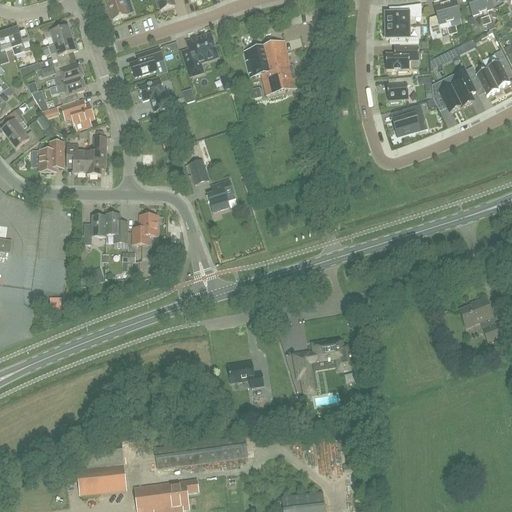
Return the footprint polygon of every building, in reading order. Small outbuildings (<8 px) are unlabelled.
[(124,8),(131,6),(129,0),(105,0),(113,22),(127,17),(124,8)] [(173,0),(156,0),(161,13),(175,8),(172,0),(173,0)] [(472,18),(483,14),(477,0),(466,0),(472,18)] [(477,0),(483,14),(493,10),(489,0),(477,0)] [(445,5),(450,23),(461,20),(456,2),(445,5)] [(439,26),(450,23),(445,5),(434,8),(439,26)] [(385,24),(385,28),(409,27),(409,19),(415,19),(415,14),(421,14),(421,6),(399,9),(399,14),(385,15),(385,17),(383,17),(383,24),(385,24)] [(320,32),(319,46),(324,46),(330,46),(331,11),(320,11),(320,32)] [(54,46),(72,41),(68,28),(57,32),(55,25),(42,29),(46,40),(52,38),(54,46)] [(409,27),(385,28),(385,32),(383,32),(383,39),(385,39),(385,41),(399,40),(399,46),(419,46),(418,39),(409,39),(409,27)] [(12,50),(14,57),(31,52),(28,40),(22,42),(18,30),(7,33),(12,50)] [(0,66),(9,63),(6,52),(12,50),(7,33),(0,35),(0,66)] [(218,59),(216,53),(213,45),(215,45),(213,37),(211,38),(210,36),(187,44),(189,51),(182,54),(190,78),(203,74),(200,64),(218,59)] [(504,38),(497,41),(502,50),(508,47),(504,38)] [(54,67),(65,64),(67,63),(65,56),(76,53),(72,41),(54,46),(48,48),(54,67)] [(266,97),(296,90),(294,80),(296,79),(293,70),(292,70),(285,43),(244,53),(251,79),(261,76),(266,97)] [(171,52),(178,50),(177,44),(169,47),(171,52)] [(394,49),(394,56),(386,56),(386,72),(398,72),(398,74),(407,73),(407,71),(409,71),(409,62),(418,62),(418,48),(394,49)] [(136,57),(138,64),(131,66),(131,68),(130,69),(131,73),(133,74),(135,79),(156,72),(154,65),(163,62),(159,50),(136,57)] [(498,64),(486,70),(487,70),(488,71),(498,91),(503,89),(505,88),(504,88),(510,85),(510,84),(509,84),(508,81),(503,72),(509,69),(501,52),(494,56),(498,64)] [(57,88),(82,79),(82,78),(83,78),(84,77),(81,69),(80,68),(79,69),(78,67),(67,70),(65,64),(54,67),(53,68),(55,76),(56,79),(54,80),(57,88)] [(41,78),(42,80),(55,76),(53,68),(40,72),(39,72),(41,78)] [(473,68),(466,72),(471,82),(474,88),(480,85),(485,95),(487,98),(486,98),(487,99),(492,96),(494,95),(499,92),(498,91),(488,71),(477,76),(473,68)] [(458,84),(451,88),(462,109),(474,103),(470,95),(476,92),(474,88),(471,82),(466,72),(465,70),(454,76),(458,84)] [(85,92),(84,90),(85,90),(86,89),(83,81),(82,81),(81,81),(81,80),(83,79),(82,79),(57,88),(63,107),(76,102),(74,96),(85,92)] [(395,88),(389,88),(387,88),(388,103),(390,103),(390,105),(398,104),(398,102),(408,101),(407,87),(412,87),(412,79),(396,81),(396,86),(395,88)] [(160,83),(139,90),(139,91),(137,92),(139,99),(141,99),(143,103),(150,101),(155,114),(168,110),(164,97),(165,96),(160,83)] [(440,83),(432,87),(433,101),(441,97),(445,106),(449,114),(461,108),(461,109),(462,109),(451,88),(444,92),(440,83)] [(59,108),(49,112),(38,84),(31,86),(45,122),(62,115),(59,108)] [(11,111),(7,106),(0,98),(0,117),(2,119),(11,111)] [(426,103),(428,111),(437,108),(433,101),(426,103)] [(91,128),(89,122),(94,121),(89,107),(85,109),(83,102),(62,109),(66,122),(72,120),(74,127),(80,125),(82,131),(91,128)] [(395,128),(398,138),(413,134),(419,132),(416,122),(424,120),(420,106),(401,112),(403,120),(394,122),(396,128),(395,128)] [(9,142),(22,132),(28,128),(16,112),(7,118),(12,125),(2,133),(9,142)] [(54,134),(50,128),(43,133),(47,139),(54,134)] [(26,137),(22,132),(9,142),(16,152),(27,144),(32,150),(40,144),(32,133),(26,137)] [(94,155),(88,155),(87,177),(91,177),(92,178),(96,178),(98,177),(101,177),(101,171),(105,171),(106,139),(95,139),(94,155)] [(40,152),(40,153),(40,170),(40,174),(56,174),(56,170),(63,170),(63,157),(63,143),(50,143),(50,146),(50,152),(40,152)] [(87,177),(88,155),(78,154),(78,147),(68,147),(67,161),(74,161),(74,174),(78,175),(80,176),(84,177),(85,175),(87,175),(87,177)] [(189,167),(193,179),(206,175),(202,163),(189,167)] [(229,182),(211,188),(214,195),(208,197),(213,214),(229,209),(225,199),(233,196),(229,182)] [(106,217),(106,219),(106,237),(114,237),(114,245),(128,245),(128,233),(128,224),(120,224),(120,217),(106,217)] [(158,238),(158,218),(140,217),(140,232),(133,232),(133,246),(149,247),(149,238),(158,238)] [(106,239),(106,237),(106,219),(92,219),(92,235),(84,234),(84,246),(92,246),(92,239),(106,239)] [(488,345),(510,336),(505,322),(495,326),(485,300),(473,304),(474,306),(458,312),(465,330),(484,323),(486,329),(482,330),(488,345)] [(301,380),(304,395),(315,393),(314,387),(316,386),(313,365),(336,361),(338,371),(352,369),(349,348),(343,349),(342,344),(325,347),(325,343),(312,345),(314,354),(308,355),(308,354),(293,357),(298,380),(301,380)] [(240,367),(228,369),(230,385),(249,382),(250,390),(263,388),(261,375),(253,376),(251,364),(240,366),(240,367)] [(140,426),(138,417),(129,418),(131,427),(140,426)] [(338,429),(349,426),(347,417),(336,421),(338,429)] [(130,452),(150,449),(148,438),(129,441),(130,452)] [(157,471),(247,459),(244,438),(154,450),(157,471)] [(123,463),(122,455),(121,440),(80,445),(83,467),(123,463)] [(80,498),(126,493),(123,467),(77,472),(80,498)] [(187,495),(198,494),(196,482),(135,490),(137,511),(183,511),(189,511),(187,495)] [(324,511),(323,495),(282,500),(283,511),(324,511)]
